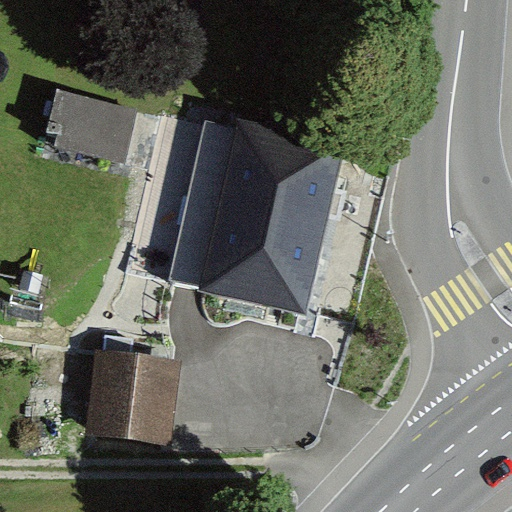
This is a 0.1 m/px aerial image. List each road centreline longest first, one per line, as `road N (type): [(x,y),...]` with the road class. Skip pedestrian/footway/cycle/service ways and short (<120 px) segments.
road 1 (track): [(0,467),(348,470),(403,506)]
road 2 (tertiary): [(470,0),(448,183),(465,237),(511,308)]
